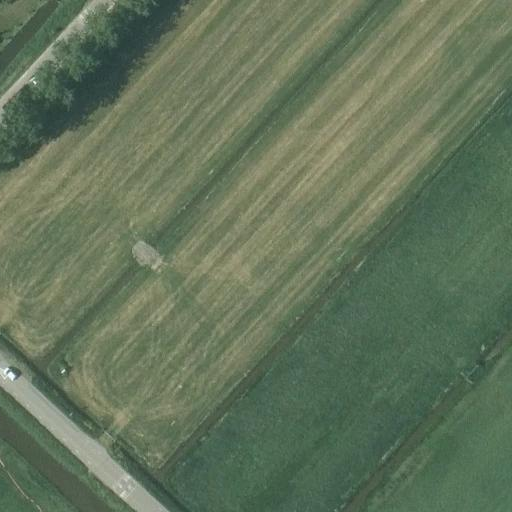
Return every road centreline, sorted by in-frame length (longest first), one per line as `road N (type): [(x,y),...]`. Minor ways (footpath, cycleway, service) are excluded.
road 1 (unclassified): [(154,511),(0,368)]
road 2 (unclassified): [(0,113),(103,0)]
